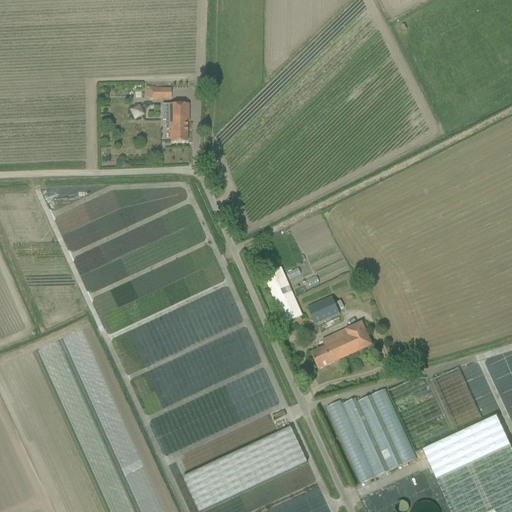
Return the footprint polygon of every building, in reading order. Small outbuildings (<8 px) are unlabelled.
[(171,100),(170,89),(154,89),(149,89),(149,101),(171,100)] [(128,110),(133,121),(144,116),(139,105),(135,107),(134,105),(132,106),(132,108),(128,110)] [(188,123),(188,105),(162,105),(162,121),(165,121),(165,130),(170,130),(170,143),(186,143),(186,123),(188,123)] [(285,324),(294,320),(302,316),(300,312),(281,269),(273,272),(263,277),(285,324)] [(308,283),(313,293),(324,287),(319,278),(308,283)] [(314,325),(339,314),(331,298),(306,309),(314,325)] [(318,371),(327,367),(372,346),(362,324),(323,341),(326,347),(320,350),(311,354),(318,371)] [(419,465),(391,391),(360,403),(360,401),(345,406),(344,403),(333,408),(362,486),(419,465)] [(511,511),(511,451),(496,417),(423,451),(450,511),(511,511)] [(291,428),(184,478),(183,478),(197,511),(202,511),(307,463),(291,428)] [(21,492),(34,491),(33,486),(30,486),(30,475),(20,475),(21,492)]
